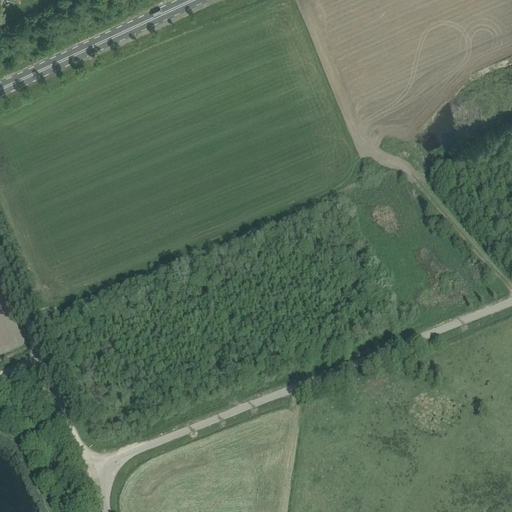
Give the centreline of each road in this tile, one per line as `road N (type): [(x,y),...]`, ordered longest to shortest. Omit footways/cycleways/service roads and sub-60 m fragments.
road 1 (unclassified): [(92,471),(511,303)]
road 2 (primary): [(0,90),(201,0)]
road 3 (track): [(0,379),(44,362),(0,253)]
